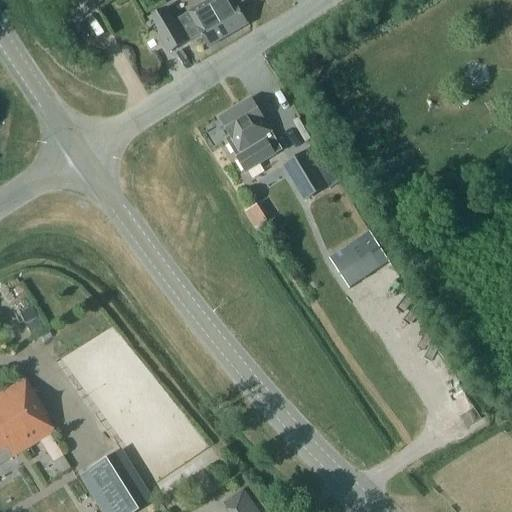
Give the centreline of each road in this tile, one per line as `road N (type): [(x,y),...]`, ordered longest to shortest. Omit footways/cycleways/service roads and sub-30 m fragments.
road 1 (tertiary): [(380,511),(287,423),(197,316),(80,154)]
road 2 (unclassified): [(80,154),(323,0)]
road 3 (tertiary): [(0,34),(80,154)]
